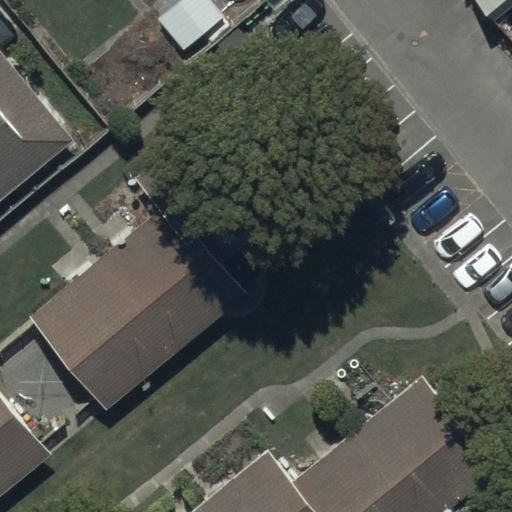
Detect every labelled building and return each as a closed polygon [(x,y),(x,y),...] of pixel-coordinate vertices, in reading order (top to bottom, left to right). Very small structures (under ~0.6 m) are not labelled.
[(483,0),(495,13),(510,0),(483,0)] [(0,41),(0,186),(71,129),(0,41)] [(165,191),(27,301),(102,395),(240,285),(165,191)] [(430,511),(497,457),(419,362),(292,468),(265,435),(172,511),(430,511)] [(0,483),(48,444),(0,385),(0,483)]
